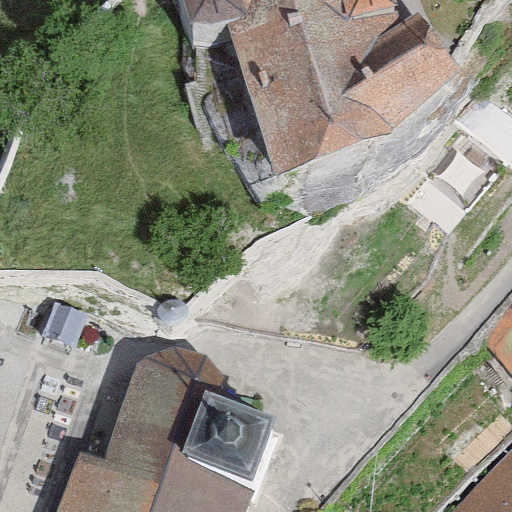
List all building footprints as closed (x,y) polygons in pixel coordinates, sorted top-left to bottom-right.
[(185,0),(199,28),(228,24),(282,182),(398,142),(462,81),(405,11),(398,0),(185,0)] [(511,327),(490,346),(511,371),(511,327)] [(239,511),(249,489),(245,487),(176,460),(202,396),(211,373),(204,360),(177,349),(140,368),(109,467),(85,458),(65,511),(239,511)] [(271,423),(202,396),(176,460),(245,487),(271,423)] [(511,511),(511,460),(463,511),(511,511)]
